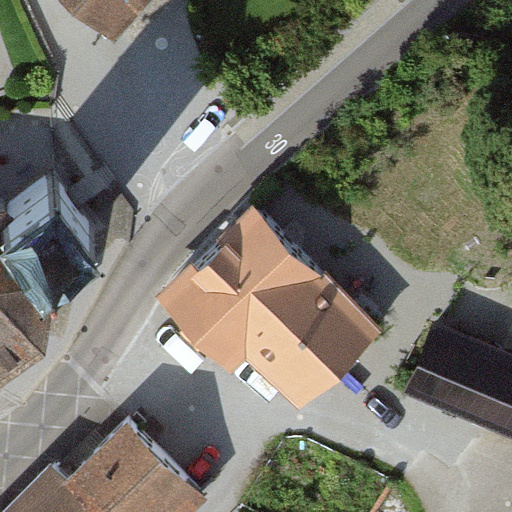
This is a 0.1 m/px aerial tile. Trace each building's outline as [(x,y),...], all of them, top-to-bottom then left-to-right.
[(79,0),(115,32),(142,0),(79,0)] [(0,366),(42,336),(54,267),(50,261),(97,227),(56,171),(9,205),(5,199),(0,198),(0,366)] [(378,327),(257,205),(166,294),(229,357),(246,339),(305,399),(378,327)] [(511,357),(439,323),(412,383),(511,424),(511,357)] [(58,463),(7,511),(183,511),(205,491),(131,416),(73,475),(58,463)]
